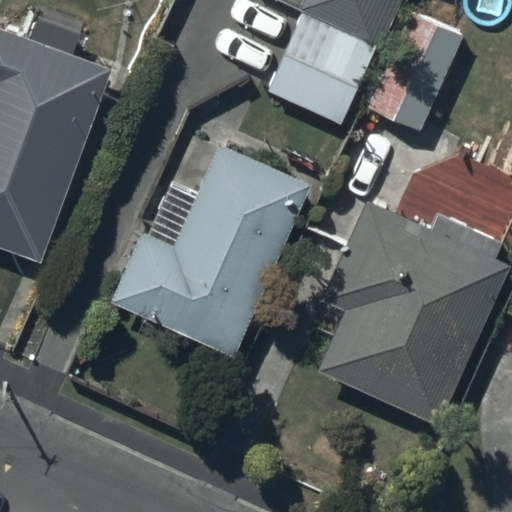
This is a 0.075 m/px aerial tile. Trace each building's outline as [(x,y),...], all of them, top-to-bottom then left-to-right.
[(302,0),(267,78),(344,114),(396,0),(302,0)] [(467,25),(413,0),(406,0),(362,94),(421,121),(467,25)] [(112,55),(0,13),(0,232),(41,247),(112,55)] [(142,217),(111,285),(237,343),(316,170),(223,128),(214,148),(197,140),(181,175),(172,171),(149,220),(142,217)] [(510,248),(367,185),(324,285),(345,294),(318,356),(439,409),(510,248)]
